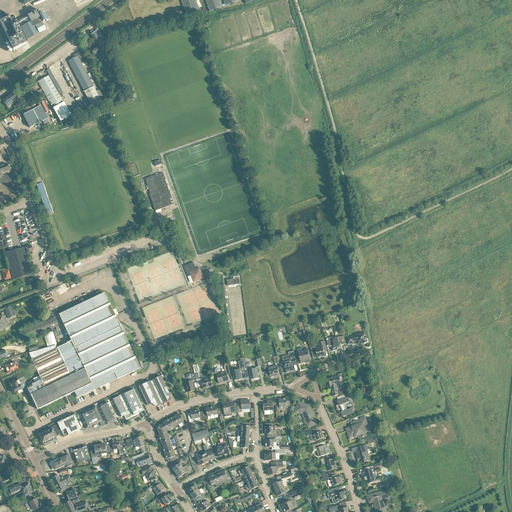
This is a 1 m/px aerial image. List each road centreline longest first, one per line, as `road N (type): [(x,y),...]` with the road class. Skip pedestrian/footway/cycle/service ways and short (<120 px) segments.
road 1 (track): [(511,169),(370,237),(357,234),(295,0)]
road 2 (unclassified): [(0,95),(127,0)]
road 3 (residential): [(319,397),(360,511)]
